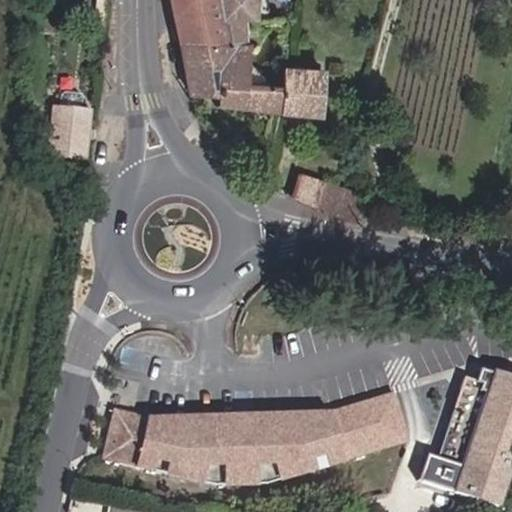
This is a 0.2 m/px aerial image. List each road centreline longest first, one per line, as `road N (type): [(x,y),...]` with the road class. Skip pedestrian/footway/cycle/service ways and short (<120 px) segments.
road 1 (tertiary): [(86,342),(45,511)]
road 2 (secondary): [(474,263),(330,239)]
road 3 (secondary): [(199,175),(141,68)]
road 4 (secondary): [(141,68),(130,188)]
